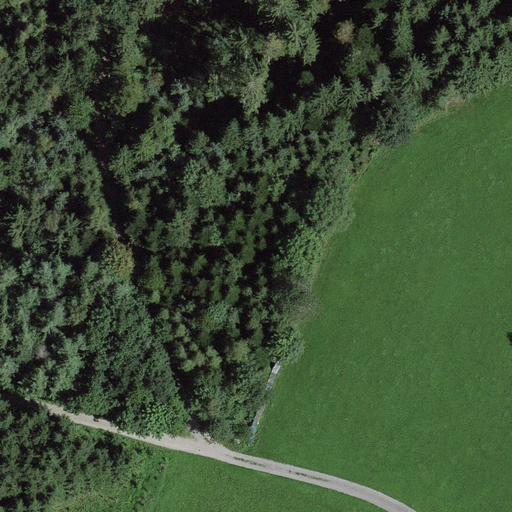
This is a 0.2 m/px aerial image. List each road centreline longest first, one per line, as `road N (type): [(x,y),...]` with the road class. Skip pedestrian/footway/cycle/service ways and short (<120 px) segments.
road 1 (track): [(207,448),(150,331),(108,161),(104,92),(139,0)]
road 2 (track): [(0,394),(207,448)]
road 3 (track): [(207,448),(404,511)]
